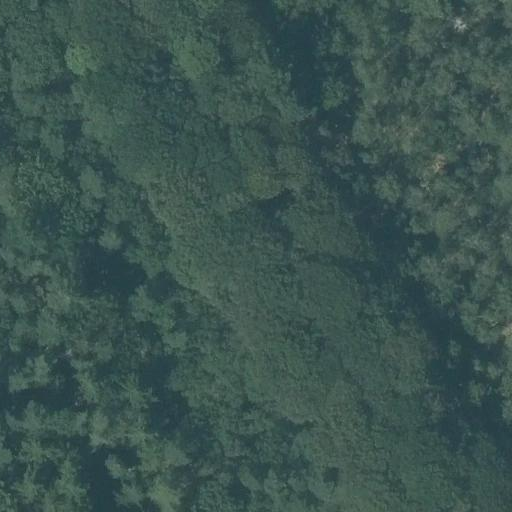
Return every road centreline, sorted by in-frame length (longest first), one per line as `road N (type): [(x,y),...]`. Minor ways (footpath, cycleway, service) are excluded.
road 1 (unknown): [(247,511),(0,98)]
road 2 (track): [(168,318),(68,411),(0,460)]
